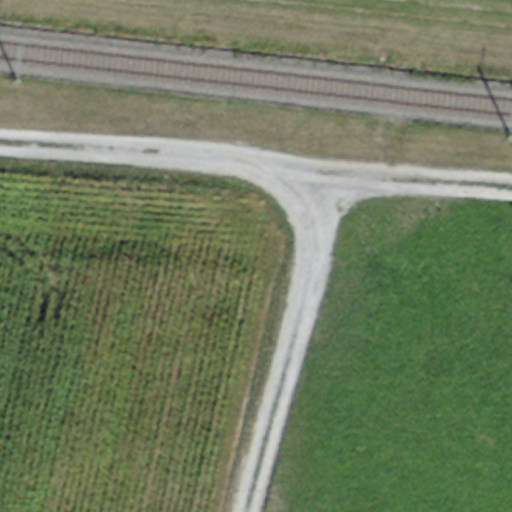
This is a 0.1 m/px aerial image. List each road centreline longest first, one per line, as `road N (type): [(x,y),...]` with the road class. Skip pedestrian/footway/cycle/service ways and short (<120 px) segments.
road 1 (track): [(0,142),(511,198)]
road 2 (track): [(295,173),(313,250),(245,511)]
road 3 (track): [(318,0),(511,26)]
